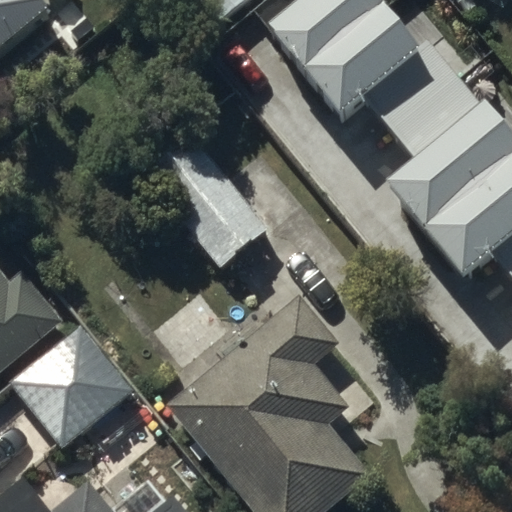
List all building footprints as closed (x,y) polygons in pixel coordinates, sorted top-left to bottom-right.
[(29,0),(0,0),(0,66),(51,25),(29,0)] [(248,0),(189,0),(212,29),(248,0)] [(340,30),(313,0),(284,0),(250,28),(290,74),(340,30)] [(421,0),(317,0),(362,51),(421,0)] [(277,65),(249,31),(213,63),(241,96),(277,65)] [(219,269),(266,230),(192,141),(172,158),(162,146),(136,168),(219,269)] [(511,192),(488,162),(378,250),(498,396),(511,384),(511,192)] [(0,390),(68,331),(27,286),(15,296),(0,279),(0,390)] [(342,360),(301,311),(225,374),(213,360),(188,381),(202,398),(173,421),(247,511),(341,511),(369,490),(328,440),(352,420),(318,379),(342,360)] [(84,334),(11,392),(63,457),(136,399),(84,334)] [(44,511),(27,491),(1,511),(106,511),(93,496),(73,511),(44,511)]
